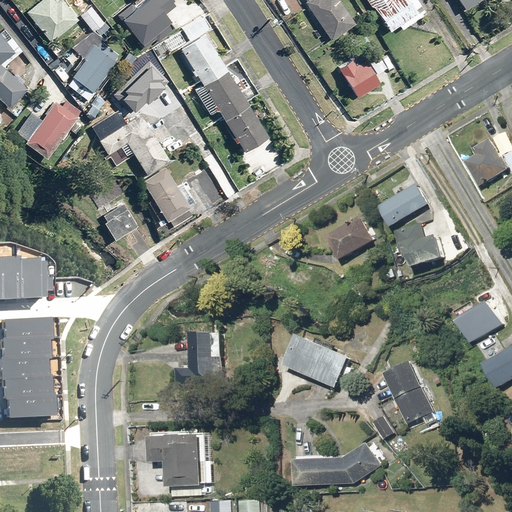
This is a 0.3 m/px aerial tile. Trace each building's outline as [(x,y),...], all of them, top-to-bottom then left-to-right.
[(34,0),(22,9),(48,42),(77,19),(61,0),(34,0)] [(173,0),(138,0),(122,12),(146,43),(174,22),(163,8),(173,0)] [(341,0),(306,0),(330,35),(355,19),(341,0)] [(403,29),(423,10),(416,0),(368,0),(389,30),(399,25),(403,29)] [(456,0),(462,11),(475,0),(456,0)] [(72,48),(82,59),(71,74),(94,91),(119,57),(92,29),(72,48)] [(0,33),(0,98),(7,106),(27,88),(2,62),(14,50),(0,33)] [(202,35),(179,49),(200,83),(223,69),(202,35)] [(382,83),(377,77),(388,67),(376,50),(364,60),(359,53),(338,68),(362,98),(382,83)] [(118,85),(134,108),(169,85),(152,61),(118,85)] [(225,72),(202,87),(221,118),(245,104),(225,72)] [(83,111),(92,117),(103,100),(93,94),(83,111)] [(62,95),(23,139),(44,157),(83,114),(62,95)] [(223,121),(241,148),(263,133),(246,106),(223,121)] [(107,150),(121,139),(144,171),(167,155),(137,114),(126,121),(117,108),(91,127),(107,150)] [(499,152),(492,140),(473,151),(477,157),(466,163),(481,189),(511,171),(499,152)] [(165,167),(144,180),(168,221),(189,209),(165,167)] [(432,206),(418,185),(381,208),(394,229),(432,206)] [(108,222),(105,224),(116,242),(139,227),(124,203),(104,216),(108,222)] [(362,218),(329,238),(343,262),(376,242),(362,218)] [(409,261),(413,260),(415,269),(446,261),(439,237),(427,240),(423,224),(396,231),(403,256),(407,255),(409,261)] [(0,256),(0,297),(43,296),(43,290),(48,289),(47,275),(41,275),(41,261),(34,262),(33,258),(15,259),(15,256),(0,256)] [(484,301),(453,322),(468,344),(499,323),(484,301)] [(7,394),(7,413),(50,412),(50,392),(47,392),(46,374),(44,374),(43,335),(44,335),(44,318),(2,319),(3,336),(0,336),(1,355),(0,354),(0,374),(3,375),(4,394),(7,394)] [(179,370),(179,387),(217,387),(217,333),(193,334),(193,370),(179,370)] [(354,359),(301,336),(287,367),(341,390),(354,359)] [(511,383),(511,350),(486,367),(501,391),(511,383)] [(414,362),(387,375),(411,426),(438,414),(414,362)] [(386,417),(376,424),(388,442),(398,435),(386,417)] [(167,464),(169,490),(205,488),(203,437),(186,438),(150,439),(152,465),(167,464)] [(296,489),(357,485),(384,467),(369,444),(346,459),(295,462),(296,489)] [(238,511),(238,498),(204,499),(204,511),(238,511)] [(263,511),(263,501),(241,502),(241,511),(263,511)]
